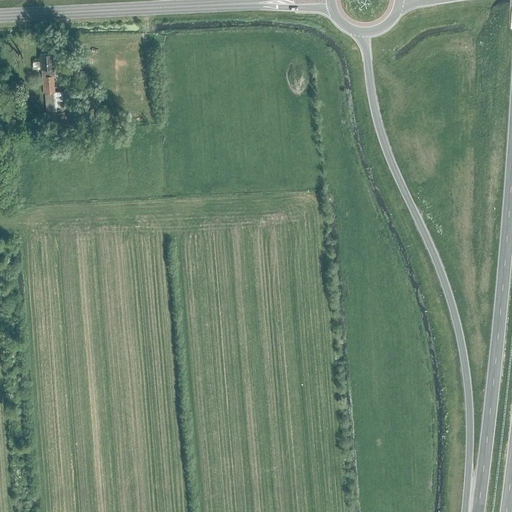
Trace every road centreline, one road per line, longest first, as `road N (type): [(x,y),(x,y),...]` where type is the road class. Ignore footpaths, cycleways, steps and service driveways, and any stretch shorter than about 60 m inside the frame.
road 1 (trunk): [(364,33),(383,144),(445,287),(463,357),(465,511)]
road 2 (trunk): [(511,165),(477,511)]
road 3 (tertiary): [(0,16),(165,8)]
